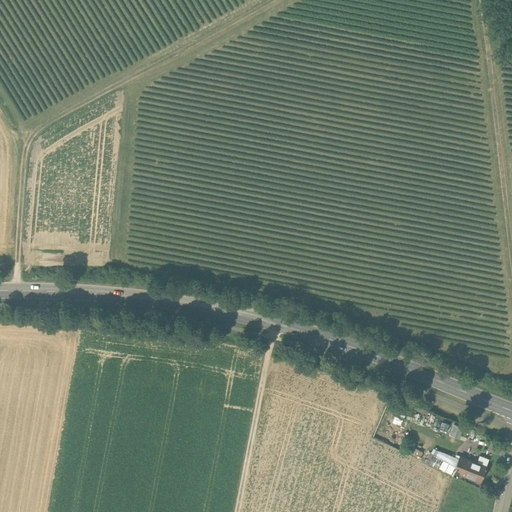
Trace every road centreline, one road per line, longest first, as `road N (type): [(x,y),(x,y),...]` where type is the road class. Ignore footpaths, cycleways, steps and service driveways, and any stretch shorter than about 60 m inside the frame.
road 1 (secondary): [(511,410),(357,350),(211,309),(0,292)]
road 2 (track): [(275,0),(25,139)]
road 3 (track): [(511,263),(482,0)]
road 4 (track): [(15,291),(25,139),(0,99)]
